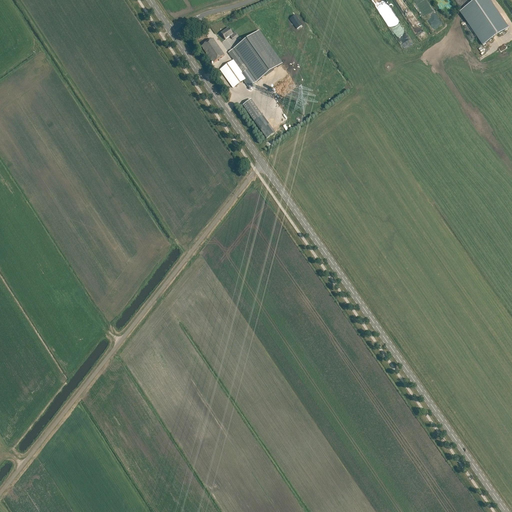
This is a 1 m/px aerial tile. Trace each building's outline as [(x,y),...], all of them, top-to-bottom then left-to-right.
[(483,46),(508,29),(487,0),(455,0),(462,11),(460,12),(483,46)] [(290,19),(297,30),(302,26),(295,16),(290,19)] [(233,34),(229,28),(221,34),(225,40),(230,36),(232,39),(237,36),(235,32),(233,34)] [(281,65),(258,32),(228,53),(233,60),(220,70),(232,88),(246,79),(238,68),(244,64),(257,82),(281,65)] [(213,63),(224,55),(213,39),(202,47),(213,63)] [(250,118),(253,122),(262,117),(259,112),(250,118)]
